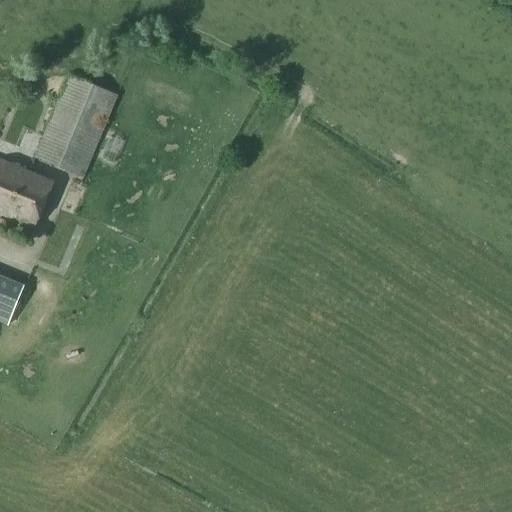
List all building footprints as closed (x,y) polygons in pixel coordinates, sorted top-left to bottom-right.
[(35,158),(84,179),(117,98),(69,78),(35,158)] [(140,78),(131,101),(177,119),(187,96),(140,78)] [(27,93),(33,94),(37,88),(34,82),(28,82),(24,87),(27,93)] [(0,218),(33,232),(53,184),(0,162),(0,218)] [(0,278),(0,322),(8,326),(24,288),(0,278)]
